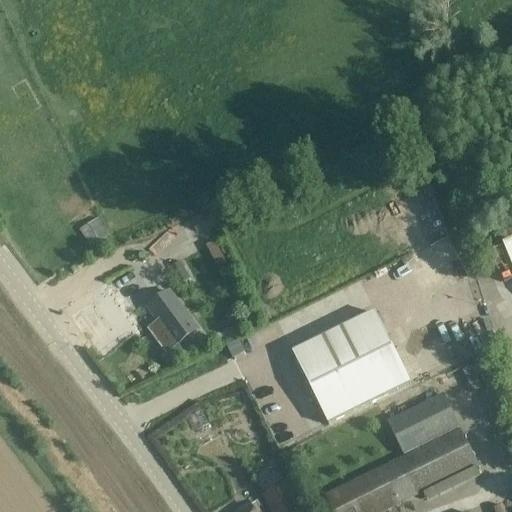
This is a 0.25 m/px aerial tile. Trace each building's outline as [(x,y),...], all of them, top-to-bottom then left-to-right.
[(89,251),(110,238),(100,221),(79,233),(89,251)] [(191,281),(181,263),(174,267),(183,285),(191,281)] [(171,291),(146,310),(156,324),(147,331),(167,358),(180,348),(179,348),(201,332),(171,291)] [(107,292),(73,318),(101,355),(136,329),(107,292)] [(315,402),(316,404),(328,428),(412,386),(376,314),(292,355),(305,382),(301,384),(299,388),(306,403),(310,404),(315,402)] [(492,361),(483,365),(492,386),(501,383),(492,361)] [(441,393),(387,420),(403,452),(457,426),(441,393)] [(200,412),(189,419),(196,432),(207,426),(200,412)] [(326,499),(332,511),(387,511),(478,467),(461,432),(326,499)] [(296,511),(290,502),(273,511),(296,511)]
